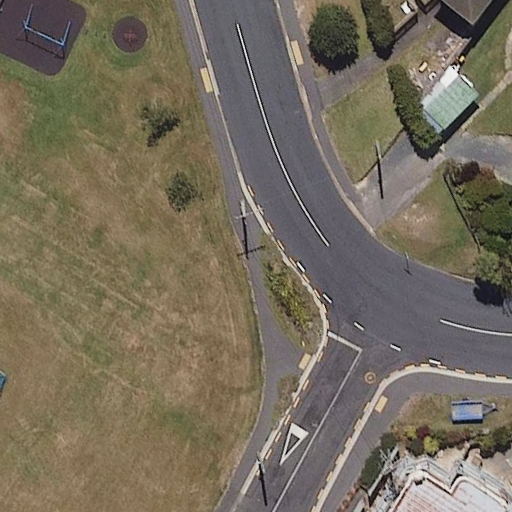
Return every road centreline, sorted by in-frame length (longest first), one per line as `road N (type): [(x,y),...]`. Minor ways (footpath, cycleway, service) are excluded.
road 1 (residential): [(229,0),(291,184),(324,243),(391,301)]
road 2 (residential): [(391,301),(276,511)]
road 3 (residential): [(391,301),(447,324),(511,335)]
